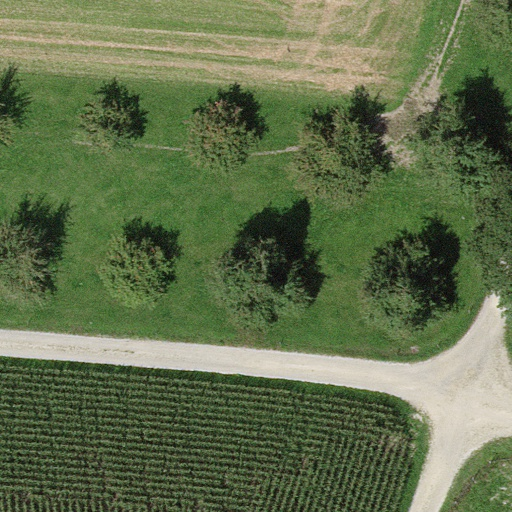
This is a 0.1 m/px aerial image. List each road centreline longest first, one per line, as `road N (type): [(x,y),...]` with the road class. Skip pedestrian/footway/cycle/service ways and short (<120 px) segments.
road 1 (track): [(466,400),(302,370),(0,347)]
road 2 (track): [(466,400),(511,277)]
